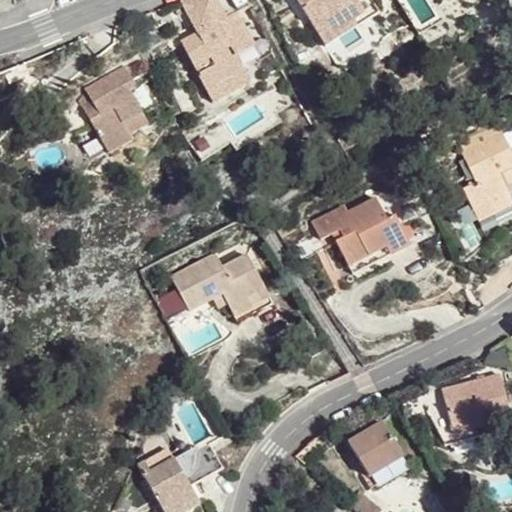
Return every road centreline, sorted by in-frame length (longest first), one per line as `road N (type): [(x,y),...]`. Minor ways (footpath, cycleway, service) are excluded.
road 1 (residential): [(511,308),(316,411),(272,448),(244,511)]
road 2 (residential): [(0,42),(113,0)]
